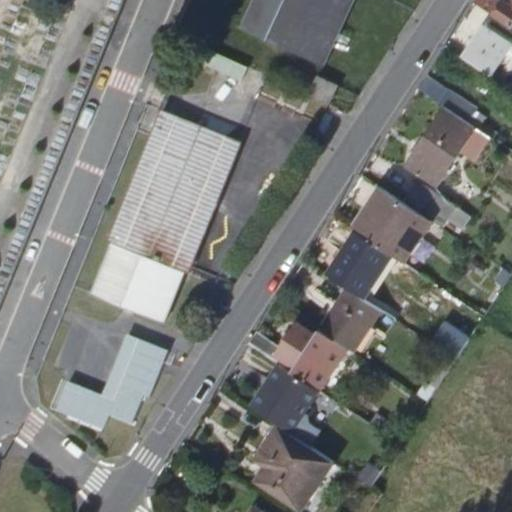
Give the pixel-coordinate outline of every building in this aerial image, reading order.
[(252,0),(241,27),(323,65),(353,0),(252,0)] [(511,0),(508,6),(504,3),(494,16),(511,28),(511,0)] [(487,29),(466,59),(492,76),(511,46),(487,29)] [(240,62),(208,48),(202,60),(235,75),(240,62)] [(318,76),(310,95),(329,103),(337,84),(318,76)] [(427,94),(448,108),(470,122),(477,112),(435,82),(427,94)] [(166,322),(188,269),(190,270),(244,138),(169,107),(114,239),(117,240),(95,292),(166,322)] [(448,108),(409,166),(437,185),(475,126),(470,122),(448,108)] [(408,203),(434,221),(446,229),(459,209),(420,184),(408,203)] [(356,231),(403,261),(406,263),(434,221),(408,203),(384,188),(356,231)] [(355,240),(331,276),(350,288),(358,293),(378,261),(375,258),(377,255),(355,240)] [(394,275),(417,291),(426,277),(406,263),(403,261),(394,275)] [(335,310),(322,331),(323,332),(337,341),(349,349),(355,353),(383,310),(358,293),(350,288),(339,304),(346,308),(341,313),(335,310)] [(301,324),(283,351),(277,361),(282,365),(284,366),(287,361),(298,369),(295,373),(312,385),(316,387),(322,391),(349,349),(337,341),(323,332),(320,336),(301,324)] [(141,424),(169,347),(129,332),(107,392),(70,379),(58,410),(107,428),(112,414),(141,424)] [(259,334),(252,345),(277,361),(283,351),(280,347),(260,333),(259,334)] [(262,386),(249,405),(281,426),(287,430),(316,387),(312,385),(295,373),(293,372),(284,366),(282,365),(265,388),(262,386)] [(282,450),(262,481),(305,509),(336,463),(287,430),(281,426),(271,442),(282,450)]
